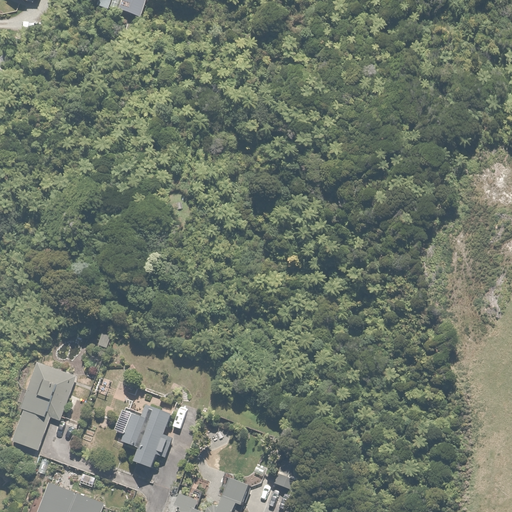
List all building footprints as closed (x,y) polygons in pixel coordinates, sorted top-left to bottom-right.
[(16,0),(16,4),(29,9),(32,0),(34,0),(39,2),(39,0),(16,0)] [(141,0),(126,0),(126,1),(122,0),(114,0),(111,10),(136,18),(141,0)] [(80,375),(41,361),(25,407),(29,409),(17,441),(41,450),(53,417),(64,421),(80,375)] [(156,467),(177,410),(156,403),(151,418),(125,409),(117,431),(129,435),(126,443),(144,450),(140,461),(156,467)] [(254,484),(235,477),(222,511),(209,511),(198,508),(201,499),(183,493),(179,505),(185,507),(182,511),(238,511),(241,503),(246,505),(254,484)] [(71,490),(52,483),(41,511),(103,511),(107,503),(71,490)]
